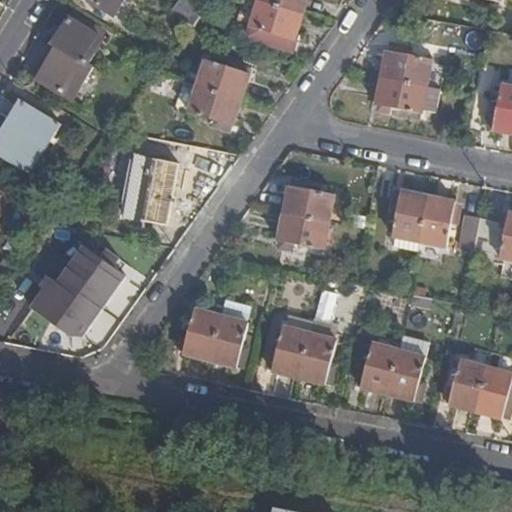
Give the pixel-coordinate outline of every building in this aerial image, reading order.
[(87,0),(115,17),(125,0),(87,0)] [(203,15),(181,0),(179,0),(171,13),(194,28),(203,15)] [(260,2),(252,0),(242,0),(237,21),(252,27),(260,2)] [(260,0),(260,2),(304,16),(308,0),(260,0)] [(296,42),(304,16),(260,2),(252,27),(249,40),(290,52),(293,42),(296,42)] [(65,39),(57,53),(89,73),(92,69),(88,65),(104,41),(101,38),(104,32),(79,16),(75,23),(71,20),(61,36),(65,39)] [(89,73),(57,53),(41,78),(74,99),(89,73)] [(388,53),(382,79),(426,88),(431,62),(388,53)] [(185,82),(242,101),(251,76),(246,73),(248,68),(235,63),(232,69),(208,61),(204,72),(190,68),(185,82)] [(426,88),(382,79),(377,107),(384,109),(383,115),(391,116),(392,110),(420,115),(422,112),(426,88)] [(234,129),(242,101),(185,82),(176,110),(215,122),(213,129),(227,134),(229,127),(234,129)] [(494,131),(511,134),(511,87),(502,86),(498,109),(492,108),(489,123),(495,124),(494,131)] [(439,109),(443,91),(426,88),(422,112),(430,113),(432,107),(439,109)] [(61,124),(26,103),(0,146),(0,156),(31,175),(61,124)] [(126,219),(168,227),(180,166),(138,157),(126,219)] [(288,188),(283,216),(329,225),(334,198),(311,193),(312,185),(293,181),(292,188),(288,188)] [(419,243),(428,198),(401,193),(401,197),(393,196),(391,210),(398,212),(393,238),(396,238),(419,243)] [(0,215),(9,200),(0,194),(0,215)] [(51,195),(44,206),(62,216),(69,206),(51,195)] [(456,204),(428,198),(419,243),(448,248),(456,204)] [(506,230),(508,214),(501,213),(499,224),(499,229),(506,230)] [(499,224),(481,221),(475,251),(500,256),(500,259),(504,260),(511,261),(511,214),(508,214),(506,230),(499,229),(499,224)] [(329,225),(283,216),(278,242),(323,252),(329,225)] [(481,221),(466,218),(460,248),(475,251),(481,221)] [(419,243),(396,238),(394,249),(417,253),(419,243)] [(87,327),(126,276),(87,248),(53,293),(45,289),(31,307),(65,332),(75,320),(87,327)] [(500,279),(511,280),(511,261),(504,260),(500,279)] [(0,268),(0,285),(3,287),(13,272),(2,265),(0,268)] [(415,289),(414,297),(431,300),(432,292),(415,289)] [(431,300),(414,297),(411,306),(429,310),(431,300)] [(252,308),(226,300),(221,317),(249,323),(252,308)] [(184,354),(210,362),(221,317),(195,311),(184,354)] [(221,317),(210,362),(237,370),(239,364),(247,365),(250,353),(243,351),(250,324),(249,323),(221,317)] [(291,319),(289,328),(310,334),(312,324),(291,319)] [(312,324),(310,334),(334,340),(336,331),(312,324)] [(273,373),(298,379),(310,334),(289,328),(284,327),(277,353),(269,351),(267,364),(274,366),(273,373)] [(310,334),(298,379),(326,386),(339,342),(334,340),(310,334)] [(399,351),(388,396),(416,403),(416,398),(424,399),(427,387),(420,385),(427,358),(430,346),(402,339),(401,344),(399,351)] [(388,396),(399,351),(374,344),(372,349),(366,371),(359,369),(357,382),(363,383),(362,389),(388,396)] [(366,371),(372,349),(360,346),(354,368),(359,369),(366,371)] [(450,407),(475,413),(487,368),(462,361),(450,407)] [(511,374),(487,368),(475,413),(504,420),(506,413),(511,414),(511,374)]
